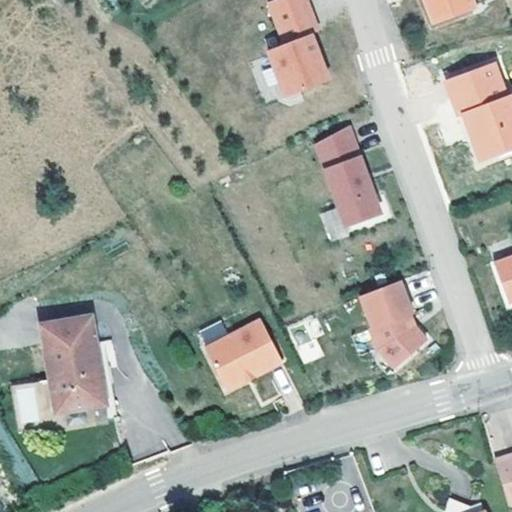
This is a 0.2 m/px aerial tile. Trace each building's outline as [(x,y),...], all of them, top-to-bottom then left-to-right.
[(287,43),(313,33),(307,19),(314,16),(307,0),(274,0),(271,2),(287,43)] [(422,0),(431,24),(477,8),(474,0),(422,0)] [(320,30),(314,16),(307,19),(313,33),(320,30)] [(332,80),(313,33),(287,43),(270,50),(289,97),(332,80)] [(458,116),(462,115),(510,97),(497,63),(445,83),(458,116)] [(462,115),(480,164),(511,151),(511,95),(510,97),(462,115)] [(318,141),(328,171),(362,158),(349,123),(318,141)] [(381,212),(362,158),(328,171),(347,224),(381,212)] [(336,207),(319,213),(329,241),(346,235),(336,207)] [(511,251),(482,261),(494,297),(511,291),(511,251)] [(390,278),(350,294),(363,325),(361,326),(370,346),(386,365),(418,337),(407,324),(404,325),(401,319),(405,318),(402,312),(404,310),(390,278)] [(100,414),(87,337),(83,311),(33,320),(42,376),(30,378),(33,393),(28,394),(34,427),(100,414)] [(276,358),(254,315),(200,344),(222,386),(276,358)] [(100,414),(109,412),(96,336),(87,337),(100,414)] [(511,505),(511,460),(511,457),(495,462),(509,506),(511,505)] [(451,500),(444,511),(484,511),(483,508),(474,511),(451,500)]
